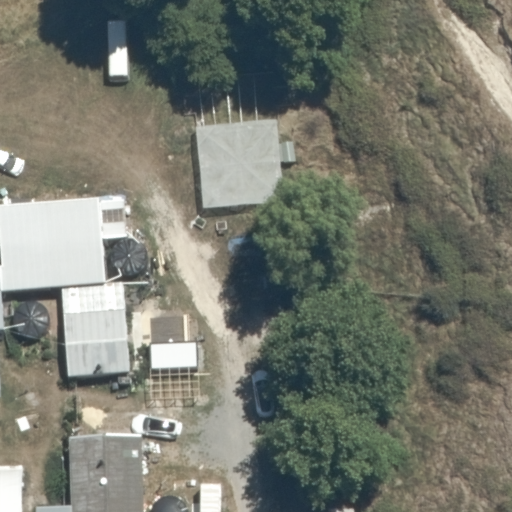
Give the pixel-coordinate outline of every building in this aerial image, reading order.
[(197,213),(278,207),(266,67),(222,71),(227,128),(190,131),(197,213)] [(0,294),(95,288),(91,205),(0,210),(0,294)] [(119,316),(55,320),(60,382),(124,377),(119,316)] [(132,511),(132,413),(59,413),(60,511),(27,511),(132,511)] [(0,511),(12,511),(12,494),(0,493),(0,511)]
